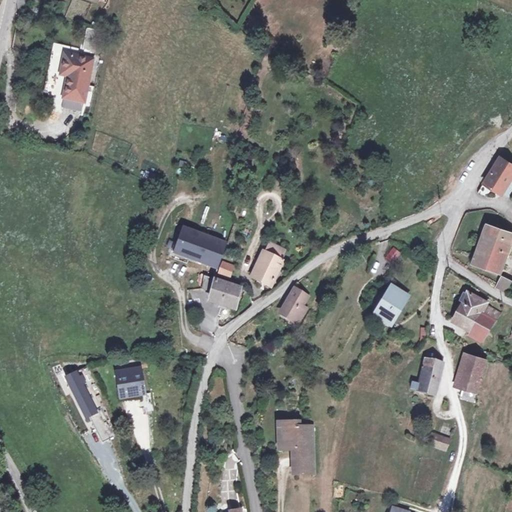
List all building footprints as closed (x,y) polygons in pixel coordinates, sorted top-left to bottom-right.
[(94,63),(67,57),(64,75),(69,77),(65,99),(86,104),(94,63)] [(511,177),(511,161),(500,154),(486,180),(480,191),(489,196),(497,186),(505,191),(511,177)] [(178,162),(178,174),(186,174),(186,162),(178,162)] [(511,241),(511,230),(491,224),(479,260),(504,268),(511,241)] [(178,252),(208,262),(222,267),(228,244),(186,229),(178,252)] [(401,251),(393,246),(386,259),(394,263),(401,251)] [(288,255),(272,247),(266,256),(263,254),(253,277),(274,287),(288,255)] [(500,285),(510,291),(511,286),(511,279),(505,275),(500,285)] [(219,279),(220,276),(207,276),(207,286),(216,289),(213,301),(238,309),(246,289),(219,279)] [(408,294),(395,285),(379,309),(393,318),(408,294)] [(473,290),(467,299),(456,316),(475,327),(473,332),(483,338),(487,332),(484,330),(493,315),(498,318),(504,308),(473,290)] [(297,291),(282,316),(292,323),(295,319),(299,322),(307,307),(303,306),(308,298),(297,291)] [(472,385),(481,388),(490,360),(469,352),(464,374),(473,377),(472,385)] [(115,362),(121,397),(144,393),(139,358),(115,362)] [(431,397),(439,364),(424,358),(417,383),(411,382),(410,390),(417,391),(431,397)] [(87,363),(65,374),(85,416),(88,414),(101,440),(115,433),(97,383),(87,363)] [(473,377),(464,374),(459,394),(480,401),(483,388),(481,388),(472,385),(473,377)] [(285,420),(285,439),(298,438),(298,447),(300,471),(318,470),(315,422),(298,423),(297,419),(285,420)] [(448,448),(452,437),(437,431),(433,442),(448,448)] [(285,447),(298,447),(298,438),(285,439),(285,447)]
